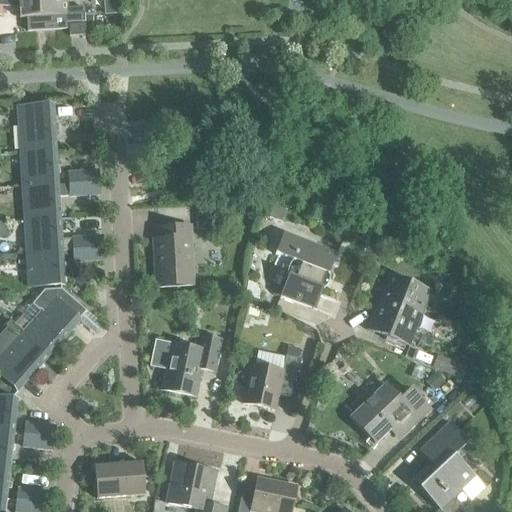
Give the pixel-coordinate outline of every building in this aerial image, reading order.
[(65,0),(0,0),(0,7),(10,8),(10,4),(18,4),(18,19),(25,19),(26,33),(66,31),(66,24),(83,23),(83,9),(67,10),(65,0)] [(92,15),(83,15),(83,16),(83,23),(92,23),(92,15)] [(68,26),(68,38),(85,37),(84,25),(68,26)] [(9,101),(0,101),(0,112),(10,111),(10,105),(9,101)] [(335,118),(346,121),(350,107),(339,104),(335,118)] [(17,110),(20,156),(55,154),(52,108),(17,110)] [(20,156),(22,189),(57,187),(55,154),(20,156)] [(68,174),(69,186),(97,184),(96,172),(68,174)] [(97,184),(69,186),(70,198),(98,196),(97,184)] [(22,189),(24,222),(59,219),(57,187),(22,189)] [(272,208),(268,219),(280,223),(284,212),(272,208)] [(24,222),(26,254),(61,252),(59,219),(24,222)] [(154,266),(155,285),(191,283),(188,229),(157,231),(158,242),(153,242),(154,265),(153,265),(153,266),(154,266)] [(279,297),(314,311),(336,256),(282,235),(274,256),(292,263),(279,297)] [(72,239),(73,252),(101,250),(100,238),(72,239)] [(101,250),(73,252),(74,264),(102,262),(101,250)] [(61,252),(26,254),(28,288),(63,286),(61,252)] [(386,340),(408,348),(430,292),(387,276),(374,310),(382,313),(379,319),(392,324),(386,340)] [(31,306),(13,325),(23,333),(22,334),(48,357),(78,323),(87,313),(60,291),(43,292),(31,306)] [(0,356),(1,358),(0,358),(0,377),(17,392),(48,357),(22,334),(10,323),(7,327),(8,328),(0,337),(0,356)] [(147,372),(165,376),(162,389),(194,395),(199,371),(213,374),(220,342),(200,338),(197,355),(153,346),(147,372)] [(436,357),(431,369),(461,381),(466,369),(436,357)] [(242,405),(274,412),(279,385),(291,388),(297,361),(284,358),(281,373),(250,366),(242,405)] [(374,441),(373,443),(374,444),(396,424),(405,433),(428,411),(410,392),(397,404),(384,390),(386,389),(384,388),(351,419),(352,421),(353,419),(374,441)] [(0,400),(0,434),(12,436),(16,402),(0,400)] [(440,469),(417,491),(437,511),(439,511),(474,479),(453,458),(468,444),(449,424),(422,450),(440,469)] [(25,425),(24,437),(52,440),(53,428),(25,425)] [(0,434),(0,467),(8,468),(12,436),(0,434)] [(52,440),(24,437),(23,449),(51,452),(52,440)] [(93,468),(96,500),(144,496),(141,465),(93,468)] [(173,465),(165,505),(196,511),(195,511),(224,511),(225,509),(208,506),(215,473),(173,465)] [(0,467),(0,500),(5,501),(8,468),(0,467)] [(290,511),(295,490),(256,482),(251,502),(240,500),(237,511),(290,511)] [(18,490),(16,502),(45,505),(46,493),(18,490)] [(43,511),(45,505),(16,502),(15,511),(43,511)]
